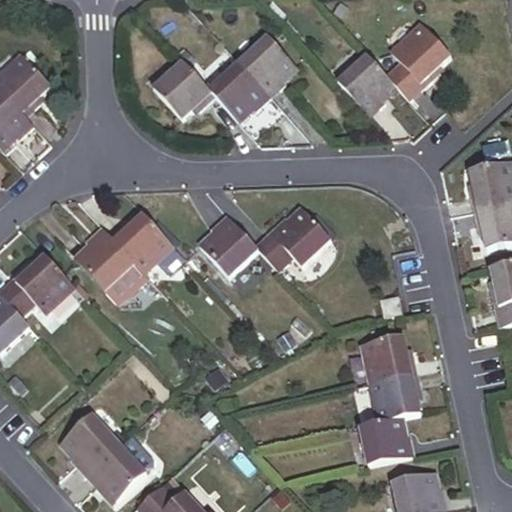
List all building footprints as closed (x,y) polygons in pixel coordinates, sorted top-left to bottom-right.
[(436,73),(450,60),(422,30),(392,57),(400,67),(386,79),(397,91),(410,105),(440,78),(436,73)] [(296,71),(268,41),(240,67),(272,102),(286,89),(282,85),(296,71)] [(334,81),(338,86),(364,62),(359,57),(334,81)] [(51,89),(22,59),(0,79),(0,94),(2,96),(26,122),(41,108),(36,103),(51,89)] [(383,104),(397,91),(386,79),(368,59),(364,62),(338,86),(371,121),(387,107),(383,104)] [(200,115),(215,100),(210,95),(184,67),(154,95),(181,125),(196,111),(200,115)] [(272,102),(240,67),(210,95),(215,100),(239,126),(254,112),(257,116),(272,102)] [(23,142),(34,131),(26,122),(2,96),(0,97),(0,152),(1,154),(19,137),(23,142)] [(488,171),(511,166),(510,160),(486,165),(488,171)] [(511,206),(511,166),(488,171),(470,175),(474,195),(469,196),(473,215),(511,206)] [(511,249),(511,206),(473,215),(477,235),(483,233),(487,255),(511,249)] [(301,273),(331,245),(303,214),(289,226),(285,222),(254,251),(259,256),(279,278),(293,264),(301,273)] [(175,251),(144,218),(128,233),(124,229),(110,242),(135,268),(145,279),(175,251)] [(254,251),(226,220),(211,234),(214,238),(201,250),(230,282),(259,256),(254,251)] [(110,242),(102,233),(86,247),(90,251),(76,263),(105,295),(135,268),(110,242)] [(44,318),(74,292),(45,260),(30,274),(26,270),(0,293),(0,298),(22,323),(37,310),(44,318)] [(511,267),(491,273),(495,292),(491,293),(499,331),(511,328),(511,267)] [(0,358),(30,331),(22,323),(0,298),(0,358)] [(417,378),(412,359),(408,360),(403,341),(362,350),(370,388),(417,378)] [(420,419),(415,398),(421,397),(417,378),(370,388),(375,409),(379,428),(404,422),(420,419)] [(379,428),(375,409),(363,411),(367,430),(379,428)] [(84,480),(119,448),(92,419),(61,447),(75,462),(71,466),(84,480)] [(415,462),(411,441),(408,441),(404,422),(379,428),(367,430),(360,432),(369,472),(415,462)] [(130,438),(119,448),(145,475),(155,466),(130,438)] [(116,505),(146,477),(145,475),(119,448),(84,480),(98,495),(102,491),(116,505)] [(445,511),(442,496),(438,497),(434,478),(393,487),(398,511),(445,511)] [(199,511),(184,495),(176,503),(164,489),(138,511),(199,511)] [(116,505),(102,491),(98,495),(111,509),(116,505)]
